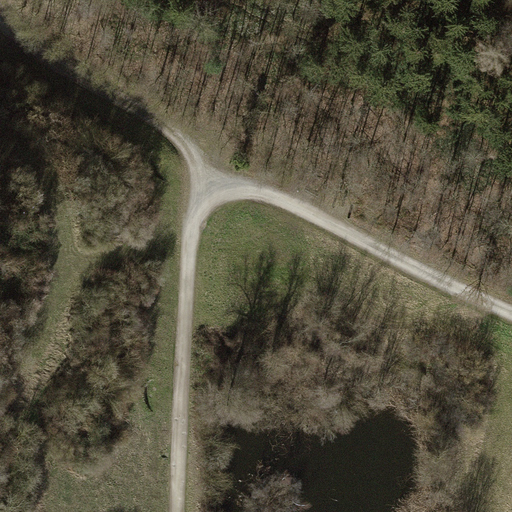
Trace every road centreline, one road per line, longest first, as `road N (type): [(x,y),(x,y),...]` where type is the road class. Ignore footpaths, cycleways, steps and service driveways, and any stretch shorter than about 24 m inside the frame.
road 1 (track): [(177,511),(191,242),(215,181)]
road 2 (track): [(511,315),(286,201),(215,181)]
road 3 (track): [(215,181),(173,132),(36,50),(0,11)]
